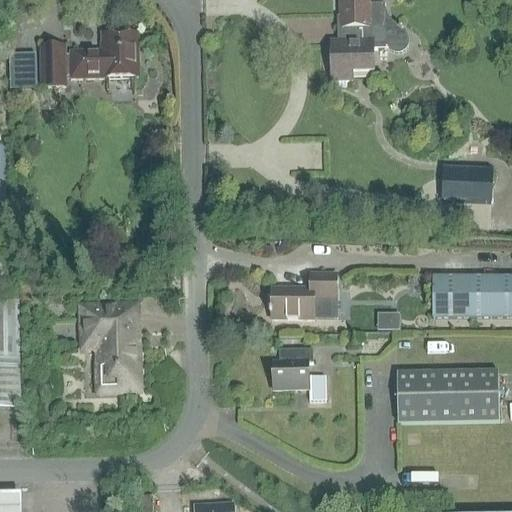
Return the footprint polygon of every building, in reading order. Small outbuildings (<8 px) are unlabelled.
[(385,51),(385,48),(387,48),(390,52),(393,54),(397,55),(402,54),(405,51),(407,47),(407,44),(406,39),(405,35),(402,32),(403,31),(397,26),(396,27),(393,25),(390,23),(388,21),(387,19),(385,16),(384,12),(384,8),(384,5),(369,6),(368,0),(339,0),(340,29),(337,29),(337,44),(330,44),(331,88),(346,88),(346,83),(352,83),(352,75),(374,74),(373,51),(385,51)] [(65,81),(138,79),(137,37),(102,38),(102,54),(70,55),(70,57),(64,57),(64,49),(40,49),(41,89),(65,89),(65,81)] [(9,92),(37,91),(36,56),(9,57),(9,92)] [(490,205),(492,173),(443,170),(442,203),(490,205)] [(35,270),(25,280),(38,291),(47,281),(35,270)] [(271,322),(336,322),(336,277),(310,277),(310,291),(271,291),(271,313),(269,313),(269,316),(271,316),(271,322)] [(432,320),(492,320),(511,320),(511,279),(432,280),(432,320)] [(98,350),(100,393),(121,392),(121,390),(138,390),(135,309),(81,310),(82,350),(98,350)] [(399,321),(383,322),(383,332),(399,332),(399,321)] [(323,381),(309,382),(308,366),(313,366),(312,351),(279,352),(279,366),(272,366),(273,392),(309,391),(309,403),(324,403),(323,381)] [(397,426),(499,424),(498,374),(396,376),(397,426)] [(19,511),(20,491),(0,490),(0,511),(19,511)] [(141,499),(140,511),(152,511),(152,499),(141,499)]
